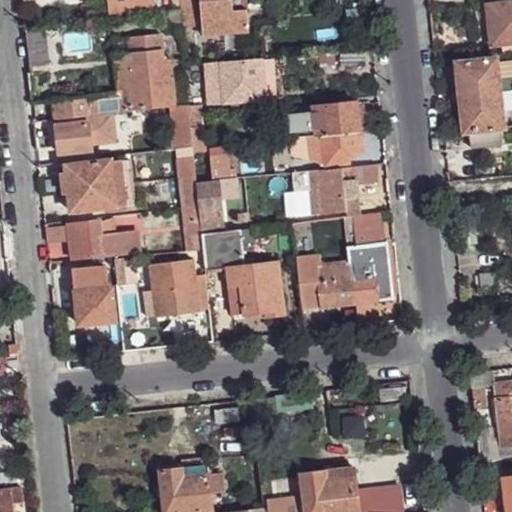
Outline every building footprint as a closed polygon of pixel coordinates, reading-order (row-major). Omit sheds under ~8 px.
[(109,0),(111,14),(155,9),(153,0),(109,0)] [(192,0),(188,0),(178,1),(179,10),(181,27),(195,26),(192,0)] [(199,0),(203,35),(249,30),(247,9),(233,11),(231,0),(199,0)] [(246,0),(231,0),(233,11),(247,9),(246,0)] [(511,2),(488,5),(492,45),(511,43),(511,2)] [(179,10),(162,11),(164,31),(181,29),(181,27),(179,10)] [(160,36),(128,39),(130,52),(131,66),(116,67),(118,93),(120,112),(170,106),(174,105),(169,61),(163,62),(160,36)] [(130,52),(114,55),(116,67),(131,66),(130,52)] [(366,53),(340,53),(341,66),(366,66),(366,53)] [(496,57),(456,62),(465,132),(469,132),(501,127),(505,127),(496,57)] [(275,58),(264,59),(266,98),(277,97),(275,58)] [(264,59),(219,62),(220,77),(207,78),(208,104),(266,101),(266,98),(264,59)] [(187,79),(177,80),(179,105),(189,103),(189,96),(187,79)] [(118,93),(99,95),(101,114),(113,112),(120,112),(118,93)] [(201,94),(189,96),(189,103),(194,147),(194,152),(206,151),(201,94)] [(99,95),(53,100),(55,119),(56,119),(101,114),(99,95)] [(356,101),(311,105),(312,111),(289,113),(291,132),(314,129),(315,135),(360,130),(356,101)] [(174,105),(170,106),(175,149),(194,147),(189,103),(179,105),(174,105)] [(113,112),(101,114),(56,119),(60,155),(93,151),(92,145),(117,142),(113,112)] [(501,127),(469,132),(471,148),(503,144),(501,127)] [(285,128),(266,130),(267,141),(286,139),(285,128)] [(315,135),(308,136),(311,159),(326,164),(349,162),(348,157),(353,156),(353,152),(362,151),(360,130),(315,135)] [(224,137),(209,139),(210,148),(226,146),(224,137)] [(227,154),(210,156),(213,180),(236,177),(235,169),(229,169),(227,154)] [(111,158),(66,163),(67,172),(62,173),(64,192),(69,192),(71,212),(116,206),(117,211),(127,210),(135,204),(135,201),(126,202),(124,184),(133,182),(131,158),(111,161),(111,158)] [(195,158),(179,160),(181,180),(197,178),(195,158)] [(354,166),(294,172),(296,190),(311,188),(317,188),(319,213),(344,211),(343,197),(354,197),(356,192),(355,182),(352,179),(355,179),(354,166)] [(197,178),(181,180),(184,208),(200,206),(197,183),(197,178)] [(213,180),(197,183),(200,206),(203,233),(223,231),(217,180),(213,180)] [(133,182),(124,184),(126,202),(135,201),(133,182)] [(306,204),(276,208),(277,212),(278,223),(308,219),(306,204)] [(200,206),(184,208),(188,250),(204,249),(203,233),(200,206)] [(277,212),(253,215),(254,227),(278,224),(278,223),(277,212)] [(354,222),(381,219),(380,212),(353,215),(353,216),(354,222)] [(353,216),(344,217),(350,262),(350,264),(353,264),(356,280),(354,280),(357,301),(374,300),(393,298),(386,242),(384,242),(381,219),(354,222),(353,216)] [(100,221),(67,225),(72,258),(141,251),(138,232),(102,236),(100,221)] [(223,231),(203,233),(204,249),(206,268),(227,266),(233,314),(266,310),(267,315),(284,313),(279,262),(244,266),(240,229),(223,231)] [(323,237),(295,240),(298,268),(307,267),(306,253),(324,251),(323,237)] [(133,256),(113,258),(114,267),(123,266),(134,265),(133,256)] [(192,257),(150,263),(154,290),(157,315),(210,307),(206,272),(195,274),(192,257)] [(307,267),(298,268),(302,308),(357,301),(354,280),(356,280),(353,264),(350,264),(350,262),(307,267)] [(123,266),(114,267),(116,285),(125,283),(123,266)] [(106,267),(74,270),(79,325),(116,322),(112,288),(108,288),(106,267)] [(154,290),(143,291),(147,315),(157,315),(154,290)] [(374,300),(357,301),(359,320),(376,318),(374,300)] [(470,372),(473,398),(484,396),(497,395),(495,383),(494,369),(470,372)] [(497,395),(502,440),(511,438),(511,381),(495,383),(497,395)] [(473,398),(475,418),(486,416),(484,396),(473,398)] [(208,460),(182,463),(183,468),(161,471),(165,511),(187,511),(213,509),(212,493),(209,474),(208,460)] [(301,473),(306,511),(359,511),(354,467),(301,473)] [(8,472),(0,472),(0,483),(9,482),(8,472)] [(222,473),(209,474),(212,493),(224,491),(222,473)] [(511,511),(511,476),(503,477),(507,511),(511,511)] [(21,486),(0,489),(0,511),(12,511),(12,502),(23,501),(21,486)]
